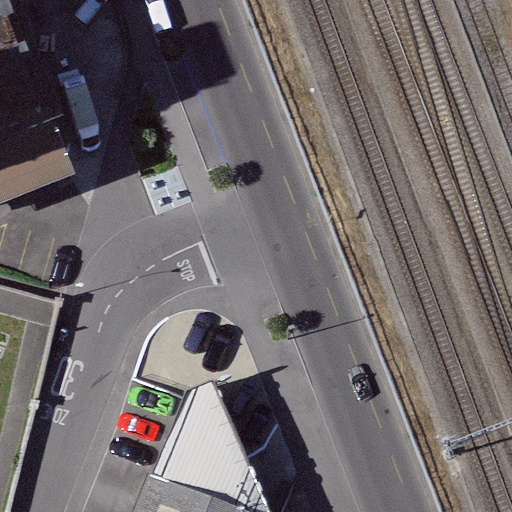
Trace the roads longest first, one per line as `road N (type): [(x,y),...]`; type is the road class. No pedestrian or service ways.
road 1 (residential): [(271,215),(170,256),(112,302),(34,511)]
road 2 (unclassified): [(383,511),(271,215)]
road 3 (unclassified): [(271,215),(191,0)]
